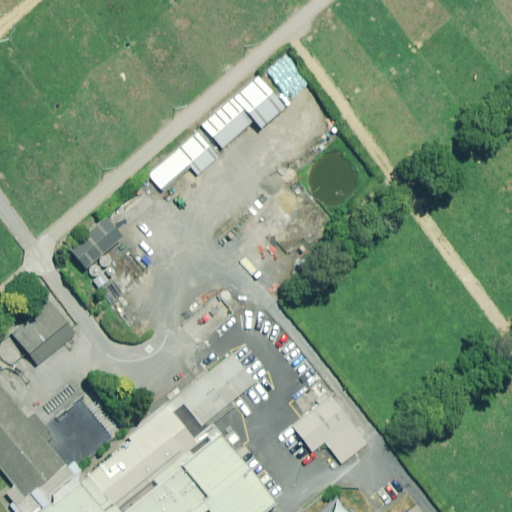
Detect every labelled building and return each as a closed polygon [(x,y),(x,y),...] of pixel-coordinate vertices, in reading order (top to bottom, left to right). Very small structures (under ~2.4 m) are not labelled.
[(302,89),(281,65),(268,77),(289,100),(296,94),(302,89)] [(296,113),(270,80),(211,128),(229,151),(261,126),(269,135),(296,113)] [(221,158),(204,137),(153,178),(170,198),(221,158)] [(158,224),(140,202),(78,251),(96,274),(158,224)] [(84,339),(59,308),(21,338),(46,369),(84,339)] [(235,359),(42,511),(263,511),(276,502),(216,427),(261,392),(235,359)] [(74,467),(0,374),(0,467),(29,503),(74,467)] [(70,385),(42,408),(48,416),(76,393),(70,385)] [(372,445),(335,398),(297,428),(318,456),(329,447),(345,466),(372,445)]
